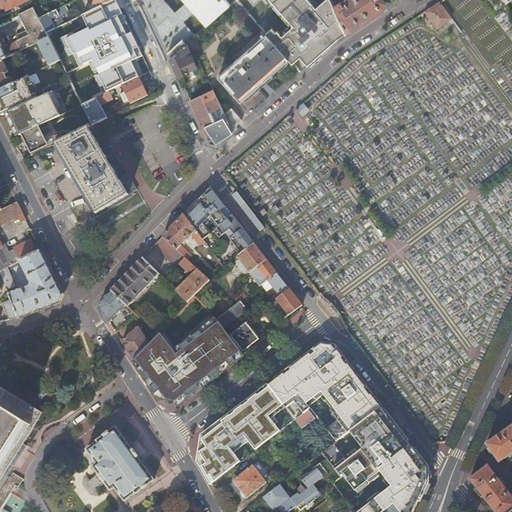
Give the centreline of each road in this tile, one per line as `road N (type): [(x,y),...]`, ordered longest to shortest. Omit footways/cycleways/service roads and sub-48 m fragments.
road 1 (residential): [(408,8),(356,42),(209,172)]
road 2 (residential): [(321,315),(447,478)]
road 3 (residential): [(169,438),(321,315)]
road 4 (residential): [(209,172),(81,301)]
road 5 (residential): [(126,0),(199,151)]
road 6 (residential): [(223,189),(321,315)]
road 7 (residential): [(68,278),(0,142)]
road 8 (secondary): [(511,344),(447,478)]
road 9 (residential): [(169,438),(95,326)]
